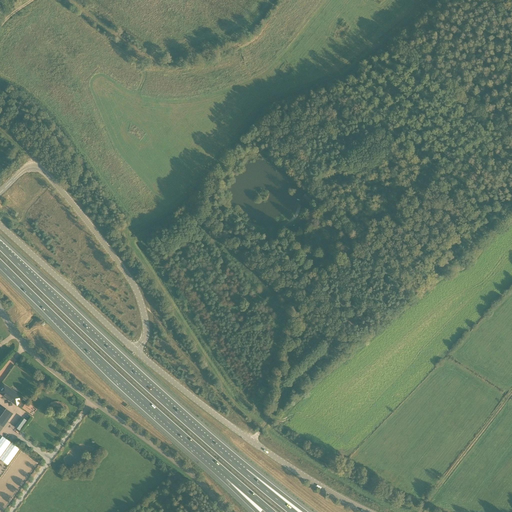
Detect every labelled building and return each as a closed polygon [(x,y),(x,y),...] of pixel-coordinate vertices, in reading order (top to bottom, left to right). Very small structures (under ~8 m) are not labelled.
[(302,197),(310,205),(315,199),(308,191),(302,197)] [(14,392),(13,392),(4,386),(0,390),(0,392),(17,405),(21,398),(13,393),(14,392)] [(0,432),(13,414),(0,404),(0,432)] [(21,417),(14,427),(19,431),(26,421),(21,417)] [(0,457),(0,460),(8,466),(19,449),(10,443),(0,457)]
